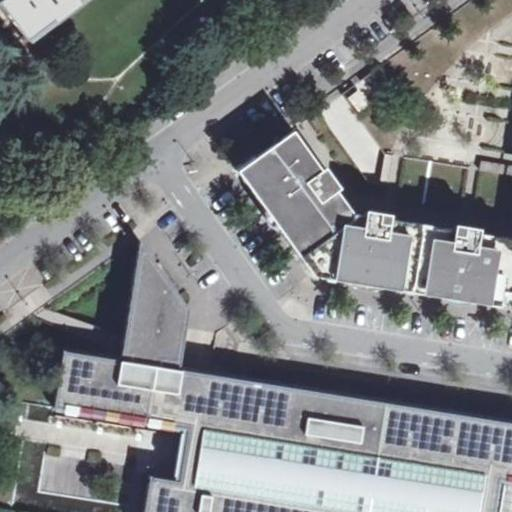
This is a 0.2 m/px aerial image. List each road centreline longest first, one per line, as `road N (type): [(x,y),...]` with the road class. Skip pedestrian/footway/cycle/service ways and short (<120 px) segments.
road 1 (unclassified): [(511,368),(285,329),(150,157)]
road 2 (residential): [(370,0),(150,157)]
road 3 (unknown): [(296,53),(417,186),(427,216)]
road 4 (residential): [(150,157),(0,263)]
